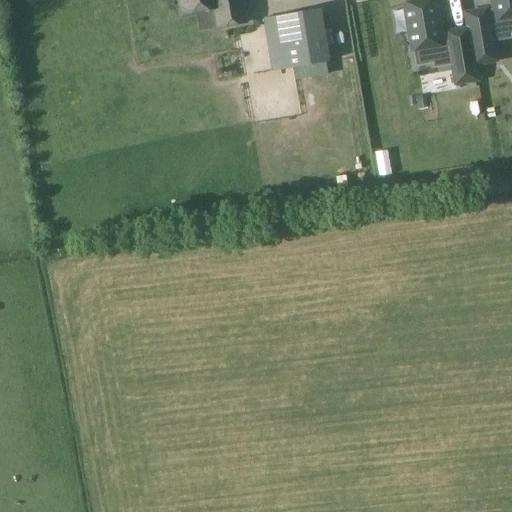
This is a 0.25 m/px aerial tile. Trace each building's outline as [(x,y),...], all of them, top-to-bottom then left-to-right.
[(180,0),(183,14),(218,8),(221,28),(246,23),(242,0),(180,0)] [(478,65),(472,28),(449,31),(450,34),(445,35),(438,0),(426,0),(407,3),(415,50),(446,44),(451,43),(458,84),(481,80),(478,65)] [(472,28),(478,65),(501,61),(494,19),(498,19),(499,20),(511,17),(511,0),(495,0),(497,10),(492,11),(492,8),(469,12),(472,28)] [(319,11),(264,20),(272,71),(328,62),(319,11)] [(360,53),(340,56),(342,71),(356,69),(357,75),(363,74),(360,53)] [(511,131),(511,115),(494,117),(495,132),(511,131)]
